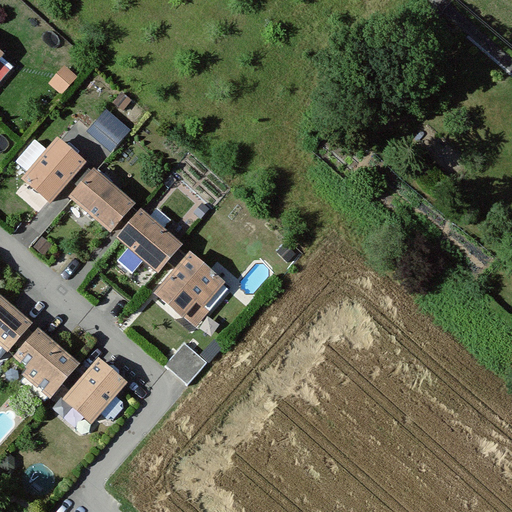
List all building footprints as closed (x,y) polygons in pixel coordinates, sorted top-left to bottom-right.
[(65,66),(49,84),(62,96),(78,78),(65,66)] [(130,132),(106,111),(87,133),(111,153),(130,132)] [(87,164),(57,139),(21,181),(51,206),(87,164)] [(94,170),(69,199),(111,236),(136,206),(94,170)] [(158,276),(184,247),(141,211),(116,240),(158,276)] [(226,285),(190,254),(154,295),(184,321),(198,305),(204,311),(226,285)] [(0,349),(7,355),(32,326),(0,298),(0,349)] [(50,402),(80,367),(38,331),(13,360),(27,373),(22,378),(37,391),(45,382),(49,386),(41,395),(50,402)] [(185,345),(166,367),(188,386),(207,364),(185,345)] [(128,386),(98,360),(62,402),(92,428),(128,386)]
